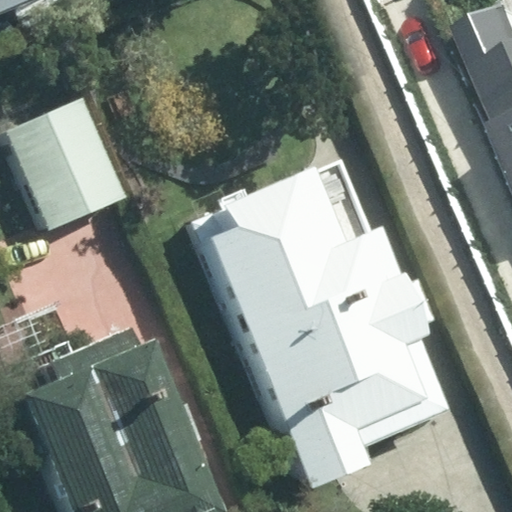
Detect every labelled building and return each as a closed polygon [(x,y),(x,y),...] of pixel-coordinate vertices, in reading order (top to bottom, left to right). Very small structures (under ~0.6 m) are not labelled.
[(511,0),(491,0),(492,4),(494,9),(496,15),(499,19),(504,24),(508,27),(511,28),(511,0)] [(511,63),(486,75),(511,135),(511,63)] [(110,199),(68,102),(0,132),(0,142),(38,231),(110,199)] [(208,235),(187,244),(293,490),(348,467),(340,449),(426,412),(397,342),(402,341),(357,237),(322,252),(289,176),(199,214),(208,235)] [(198,511),(127,348),(117,352),(109,333),(33,367),(41,385),(5,400),(55,511),(198,511)]
